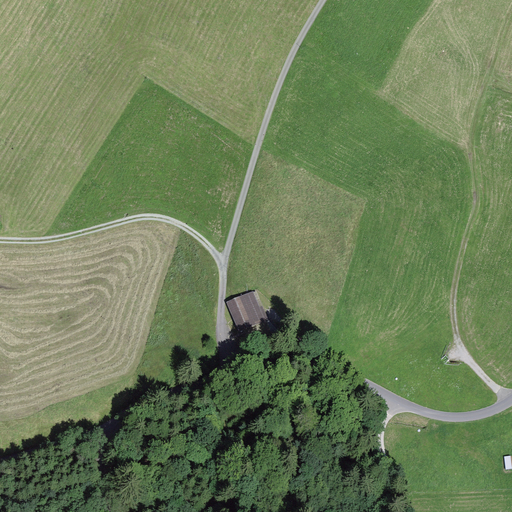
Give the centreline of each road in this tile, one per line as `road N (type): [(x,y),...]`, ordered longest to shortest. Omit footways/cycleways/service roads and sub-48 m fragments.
road 1 (unclassified): [(511,394),(477,414),(433,414),(321,368),(244,366),(0,463)]
road 2 (track): [(503,401),(461,351),(451,295),(476,199),(474,119),(511,7)]
road 3 (track): [(223,271),(194,233),(144,216),(38,239),(0,238)]
